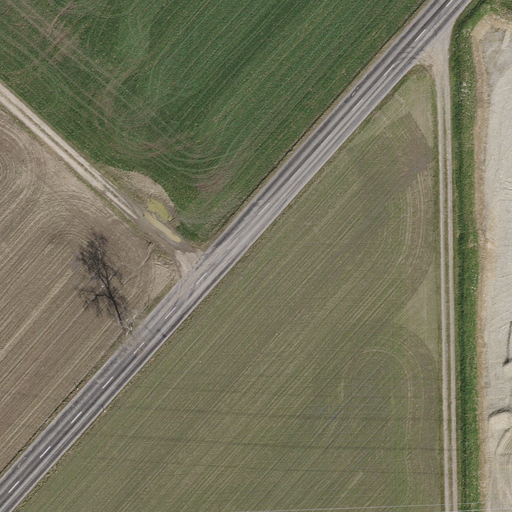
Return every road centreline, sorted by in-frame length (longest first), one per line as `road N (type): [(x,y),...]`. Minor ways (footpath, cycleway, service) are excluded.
road 1 (tertiary): [(455,0),(0,510)]
road 2 (track): [(449,511),(439,18)]
road 3 (track): [(203,281),(0,96)]
